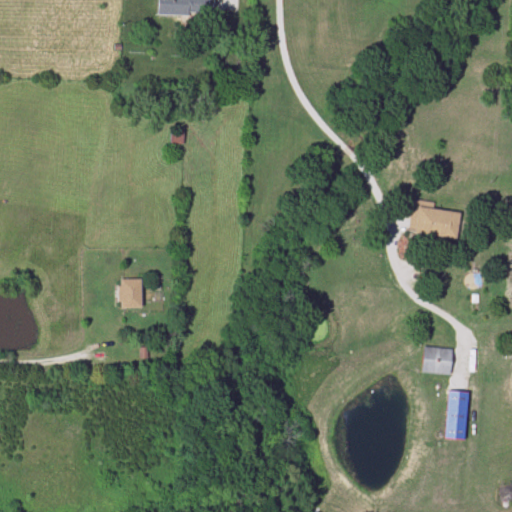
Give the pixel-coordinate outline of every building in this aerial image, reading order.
[(157,0),(158,15),(214,14),(213,0),(157,0)] [(170,144),(182,144),(182,132),(170,132),(170,144)] [(456,239),(460,212),(412,205),(408,233),(456,239)] [(142,309),(142,280),(118,280),(118,309),(142,309)] [(452,348),(423,348),(423,374),(452,374),(452,348)]
